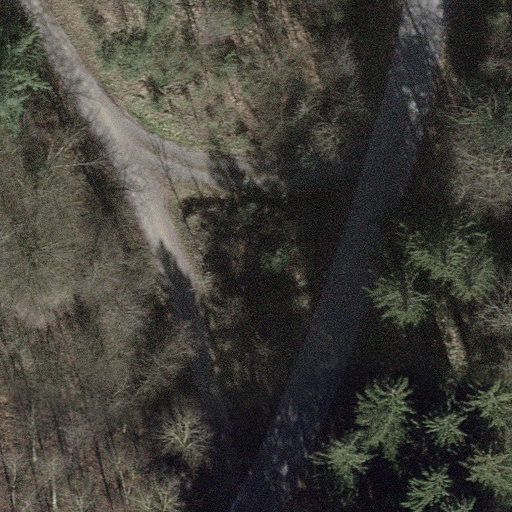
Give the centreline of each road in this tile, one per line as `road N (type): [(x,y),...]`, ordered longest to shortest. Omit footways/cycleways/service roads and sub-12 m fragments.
road 1 (track): [(18,0),(168,232),(209,346),(239,511)]
road 2 (residential): [(259,511),(421,126),(433,0)]
road 3 (track): [(113,150),(158,166),(248,176),(412,149)]
